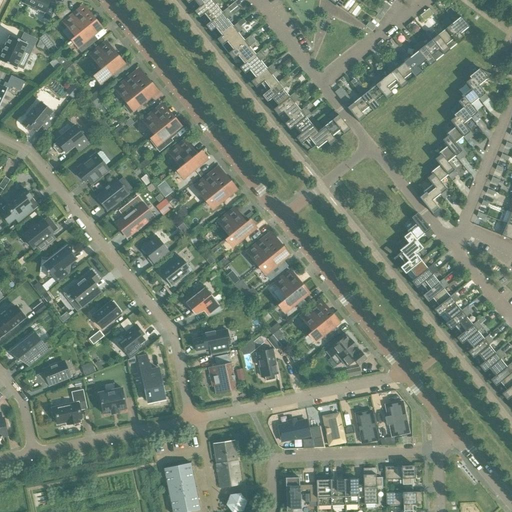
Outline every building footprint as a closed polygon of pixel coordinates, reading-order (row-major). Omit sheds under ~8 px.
[(37,10),(45,13),(50,0),(24,0),(23,3),(27,6),(28,5),(30,7),(30,8),(37,12),(37,10)] [(204,14),(210,21),(221,13),(215,5),(213,2),(215,0),(208,0),(199,7),(194,12),(199,18),(204,14)] [(339,0),(336,5),(335,6),(338,9),(340,7),(350,15),(358,5),(351,0),(339,0)] [(56,15),(58,16),(60,19),(70,12),(66,7),(56,15)] [(215,28),(222,35),(232,27),(226,19),(224,16),(231,11),(228,8),(221,13),(210,21),(205,26),(210,32),(215,28)] [(63,21),(75,36),(90,24),(78,9),(63,21)] [(446,30),(453,39),(457,44),(463,39),(459,34),(467,27),(467,28),(468,27),(460,17),(459,18),(460,18),(452,25),(451,24),(449,26),(444,20),(440,23),(446,30)] [(94,21),(90,24),(75,36),(71,40),(81,52),(97,40),(94,36),(101,29),(94,21)] [(368,22),(365,26),(372,31),(375,27),(368,22)] [(227,42),(233,50),(243,41),(237,33),(238,33),(236,30),(240,27),(237,23),(232,27),(222,35),(217,40),(222,46),(227,42)] [(427,36),(432,41),(439,50),(443,55),(449,50),(445,45),(453,39),(446,30),(438,36),(437,35),(435,37),(431,33),(427,36)] [(38,38),(47,49),(53,44),(44,33),(38,38)] [(0,54),(0,61),(15,68),(26,44),(9,36),(0,54)] [(238,56),(244,64),(255,55),(249,47),(247,44),(253,39),(250,36),(243,41),(233,50),(228,54),(233,60),(238,56)] [(413,47),(417,52),(425,61),(429,66),(435,61),(431,56),(439,50),(432,41),(424,47),(423,47),(421,49),(417,44),(413,47)] [(89,54),(101,69),(117,57),(105,42),(89,54)] [(249,70),(256,78),(266,69),(260,61),(258,58),(263,55),(260,51),(255,55),(244,64),(239,68),(244,74),(249,70)] [(399,58),(403,63),(411,72),(415,78),(421,73),(417,67),(425,61),(417,52),(410,58),(409,58),(407,60),(403,55),(399,58)] [(117,57),(101,69),(94,75),(101,84),(124,65),(117,57)] [(60,66),(64,71),(72,65),(73,64),(69,59),(60,66)] [(389,75),(397,84),(401,89),(407,84),(403,79),(411,72),(403,63),(396,70),(395,69),(393,71),(389,67),(385,70),(389,75)] [(72,65),(64,71),(68,76),(74,71),(72,65)] [(261,84),(267,92),(277,83),(271,75),(272,75),(269,72),(274,69),(271,65),(266,69),(256,78),(250,82),(255,88),(261,84)] [(470,89),(478,98),(482,103),(488,98),(478,86),(485,79),(486,80),(487,79),(492,75),(480,70),(479,69),(478,70),(470,77),(471,78),(465,83),(470,89)] [(115,88),(127,103),(142,90),(130,75),(115,88)] [(371,81),(375,86),(383,95),(387,100),(393,95),(389,90),(397,84),(389,75),(382,81),(381,80),(379,83),(375,78),(371,81)] [(0,101),(6,89),(9,91),(11,86),(20,91),(24,82),(11,76),(7,84),(5,83),(3,87),(0,85),(0,101)] [(272,98),(278,106),(288,97),(282,89),(283,89),(281,86),(285,83),(282,79),(277,83),(267,92),(262,96),(267,102),(272,98)] [(142,90),(127,103),(123,106),(130,114),(134,111),(157,93),(150,84),(142,90)] [(72,85),(68,90),(75,95),(79,90),(72,85)] [(361,97),(369,106),(373,111),(379,106),(375,101),(383,95),(375,86),(368,92),(367,92),(365,94),(361,89),(357,92),(361,97)] [(457,102),(463,109),(470,118),(474,123),(480,118),(470,105),(478,98),(470,89),(462,96),(463,98),(457,102)] [(87,99),(90,104),(99,97),(100,96),(96,91),(87,99)] [(283,112),(289,120),(300,111),(294,104),(294,103),(292,100),(297,97),(294,93),(288,97),(278,106),(273,110),(278,116),(283,112)] [(99,97),(90,104),(94,108),(102,102),(99,97)] [(369,106),(361,97),(354,103),(353,103),(351,105),(346,99),(342,102),(359,123),(365,118),(361,112),(369,106)] [(32,109),(26,116),(28,118),(22,125),(29,131),(32,127),(36,131),(41,125),(46,129),(55,118),(50,114),(52,112),(40,102),(34,110),(32,109)] [(142,119),(154,135),(170,122),(157,107),(142,119)] [(294,126),(301,134),(311,125),(305,118),(305,117),(303,115),(308,111),(305,107),(300,111),(289,120),(284,124),(289,130),(294,126)] [(450,121),(455,128),(462,137),(466,142),(473,137),(462,124),(470,118),(463,109),(454,115),(455,117),(450,121)] [(324,126),(324,127),(335,141),(336,141),(332,136),(340,130),(344,135),(350,130),(335,110),(331,113),(335,118),(332,120),(332,121),(325,127),(324,126)] [(101,117),(95,122),(99,127),(105,123),(101,117)] [(173,138),(176,135),(174,133),(180,128),(173,119),(170,122),(154,135),(150,138),(157,146),(161,151),(164,148),(173,141),(172,141),(171,139),(173,138)] [(316,121),(311,125),(301,134),(295,138),(300,144),(306,140),(312,148),(311,148),(312,150),(316,146),(317,148),(326,141),(330,146),(335,141),(324,127),(322,128),(316,121)] [(113,132),(116,137),(125,130),(121,125),(113,132)] [(58,154),(61,154),(64,152),(65,153),(74,146),(78,151),(89,143),(75,126),(56,141),(57,142),(53,145),(53,148),(58,154)] [(447,147),(455,156),(459,161),(465,156),(455,143),(462,137),(455,128),(446,135),(447,136),(442,140),(447,147)] [(168,152),(180,167),(196,155),(184,140),(168,152)] [(440,166),(447,175),(451,180),(457,175),(447,162),(455,156),(447,147),(439,154),(440,155),(434,159),(440,166)] [(196,155),(180,167),(177,170),(183,179),(207,160),(200,152),(196,155)] [(87,180),(90,185),(91,185),(99,179),(109,171),(95,153),(77,168),(81,173),(78,175),(84,182),(87,180)] [(139,165),(142,170),(151,163),(147,158),(139,165)] [(427,178),(432,185),(439,194),(443,199),(450,194),(439,181),(447,175),(440,166),(431,173),(432,174),(427,178)] [(194,186),(206,201),(221,188),(209,173),(194,186)] [(141,179),(146,185),(150,182),(145,175),(141,179)] [(0,183),(0,188),(3,190),(10,180),(5,177),(0,183)] [(96,199),(105,210),(108,207),(110,209),(128,194),(123,188),(124,187),(123,186),(122,186),(117,179),(98,194),(99,196),(96,199)] [(221,188),(206,201),(213,209),(236,191),(229,182),(221,188)] [(439,194),(432,185),(423,192),(424,193),(419,198),(436,218),(442,213),(431,200),(439,194)] [(25,189),(5,205),(5,206),(8,209),(1,215),(8,224),(15,219),(18,222),(33,211),(29,206),(31,204),(28,201),(32,198),(25,189)] [(165,198),(168,203),(177,196),(173,191),(165,198)] [(165,200),(156,207),(163,215),(171,208),(165,200)] [(142,203),(119,221),(115,224),(126,238),(153,216),(142,203)] [(222,227),(229,236),(245,223),(232,208),(214,223),(219,229),(222,227)] [(407,231),(408,233),(422,249),(422,248),(416,240),(423,234),(424,234),(426,232),(430,237),(434,234),(417,213),(411,218),(416,225),(407,231)] [(503,222),(503,223),(511,226),(511,213),(506,223),(503,222)] [(48,217),(23,236),(33,249),(35,247),(40,252),(55,240),(51,234),(53,233),(50,229),(55,225),(48,217)] [(245,223),(229,236),(225,239),(232,248),(255,229),(248,220),(245,223)] [(498,235),(511,240),(511,226),(503,223),(499,233),(498,235)] [(191,231),(195,236),(203,229),(199,224),(191,231)] [(400,268),(416,255),(415,255),(414,254),(416,253),(419,251),(422,256),(426,253),(422,248),(422,249),(408,233),(403,237),(408,244),(400,251),(401,252),(393,259),(394,260),(399,256),(405,263),(400,268)] [(140,248),(154,265),(152,267),(153,267),(170,253),(156,235),(140,248)] [(246,251),(258,266),(274,254),(262,239),(246,251)] [(45,291),(46,291),(57,283),(60,281),(63,278),(67,275),(63,270),(70,264),(71,263),(70,263),(70,262),(71,258),(71,254),(72,253),(72,247),(72,248),(67,247),(66,246),(63,249),(58,253),(48,261),(49,261),(48,270),(47,270),(46,271),(47,273),(47,277),(48,276),(49,277),(52,277),(42,286),(45,291)] [(274,254),(258,266),(265,275),(289,256),(282,247),(274,254)] [(411,282),(412,282),(428,269),(427,269),(420,261),(421,261),(416,255),(400,268),(405,274),(410,270),(416,277),(411,282)] [(206,261),(210,265),(215,261),(211,257),(206,261)] [(217,264),(221,269),(229,262),(225,257),(217,264)] [(161,274),(171,287),(191,271),(182,258),(161,274)] [(422,296),(423,296),(439,283),(438,283),(432,275),(430,272),(435,269),(432,265),(427,269),(428,269),(412,282),(416,288),(421,284),(427,291),(422,296)] [(68,290),(76,301),(72,304),(77,311),(98,294),(91,286),(94,284),(93,284),(98,280),(91,271),(78,282),(78,283),(68,290)] [(274,283),(286,298),(301,286),(289,271),(274,283)] [(434,310),(450,297),(449,297),(443,289),(441,286),(446,283),(443,279),(438,283),(439,283),(423,296),(427,302),(433,298),(439,306),(434,310)] [(36,290),(40,296),(46,291),(45,291),(41,285),(36,290)] [(301,286),(286,298),(278,304),(285,313),(308,294),(301,286)] [(194,315),(203,312),(208,318),(224,311),(205,287),(185,303),(194,315)] [(243,297),(247,302),(256,294),(252,289),(243,297)] [(445,324),(461,311),(460,311),(454,303),(455,303),(453,300),(457,297),(454,293),(450,297),(434,310),(439,316),(444,312),(450,320),(445,324)] [(309,304),(305,299),(297,306),(301,311),(309,304)] [(110,302),(92,316),(102,329),(120,314),(120,313),(121,312),(113,301),(111,303),(110,302)] [(33,310),(38,315),(46,309),(41,303),(33,310)] [(300,316),(312,331),(328,318),(315,303),(300,316)] [(0,336),(24,317),(16,307),(13,309),(12,307),(0,316),(0,336)] [(456,338),(457,338),(473,325),(472,325),(466,317),(464,314),(469,311),(466,307),(461,311),(445,324),(450,330),(455,326),(461,334),(456,338)] [(328,318),(312,331),(308,334),(315,342),(338,324),(331,315),(328,318)] [(467,352),(468,352),(484,339),(483,339),(477,331),(475,328),(480,325),(477,321),(472,325),(473,325),(457,338),(461,344),(466,340),(473,348),(467,352)] [(269,330),(273,335),(279,330),(281,328),(277,323),(269,330)] [(125,339),(118,344),(122,350),(124,352),(128,357),(137,350),(135,349),(139,345),(138,344),(144,340),(141,336),(143,334),(137,325),(122,336),(125,339)] [(210,349),(211,355),(229,351),(227,345),(229,345),(226,330),(214,332),(205,333),(205,334),(202,335),(202,338),(194,340),(196,351),(210,349)] [(279,330),(273,335),(276,339),(283,334),(279,330)] [(89,339),(93,345),(104,336),(99,331),(89,339)] [(10,353),(18,362),(23,358),(30,366),(53,348),(48,341),(44,344),(35,333),(10,353)] [(350,340),(349,339),(347,335),(326,352),(331,357),(335,354),(346,367),(354,360),(358,365),(365,359),(359,351),(356,347),(350,340)] [(479,366),(495,353),(494,353),(490,348),(488,345),(489,345),(486,342),(491,339),(488,335),(484,339),(468,352),(472,358),(478,354),(484,362),(479,366)] [(272,336),(268,340),(275,349),(280,345),(272,336)] [(245,345),(239,349),(241,355),(250,353),(251,352),(245,345)] [(490,380),(506,367),(499,359),(500,359),(498,357),(502,353),(499,349),(495,353),(479,366),(484,372),(489,368),(495,376),(490,380)] [(275,362),(274,356),(273,356),(272,350),(256,353),(261,377),(265,376),(266,381),(275,379),(274,374),(277,374),(274,362),(275,362)] [(148,359),(146,354),(136,357),(138,362),(140,362),(146,360),(148,359)] [(230,363),(228,354),(214,357),(216,366),(207,368),(212,387),(213,387),(215,395),(237,390),(231,363),(230,363)] [(295,363),(299,368),(307,361),(303,356),(295,363)] [(148,371),(146,360),(140,362),(142,372),(141,372),(144,385),(145,389),(143,390),(146,401),(164,398),(161,386),(159,386),(158,382),(160,382),(158,369),(148,371)] [(64,362),(57,365),(56,363),(49,366),(49,368),(43,370),(45,375),(42,378),(48,385),(51,384),(70,376),(64,362)] [(82,366),(86,375),(95,371),(91,362),(82,366)] [(501,394),(502,394),(511,386),(511,375),(511,373),(509,371),(511,368),(511,364),(511,363),(506,367),(490,380),(495,386),(500,382),(506,390),(501,394)] [(359,368),(346,370),(348,377),(360,375),(359,368)] [(122,388),(115,390),(113,384),(104,386),(105,392),(98,393),(102,414),(110,412),(111,414),(118,413),(118,411),(126,409),(122,388)] [(511,386),(502,394),(506,400),(511,396),(511,386)] [(51,408),(53,417),(55,416),(57,424),(66,422),(66,425),(80,422),(79,420),(81,419),(78,403),(85,402),(82,390),(72,393),(74,403),(51,408)] [(389,424),(385,425),(386,431),(390,430),(391,436),(409,433),(402,401),(385,405),(389,424)] [(355,414),(362,443),(377,440),(371,411),(355,414)] [(323,417),(329,445),(344,442),(339,414),(323,417)] [(278,427),(281,441),(281,442),(309,436),(306,421),(305,420),(279,426),(278,427)] [(343,427),(345,435),(354,433),(353,425),(343,427)] [(310,429),(312,439),(314,448),(323,448),(320,430),(319,427),(317,428),(310,429)] [(314,448),(312,439),(310,439),(310,440),(302,440),(303,448),(314,448)] [(213,444),(220,488),(241,485),(234,441),(213,444)] [(190,463),(164,468),(172,511),(190,511),(200,510),(190,463)] [(384,467),(385,480),(402,479),(402,485),(411,485),(411,479),(414,478),(414,465),(384,467)] [(372,468),(362,468),(363,475),(363,486),(363,496),(364,504),(377,504),(376,487),(382,487),(382,478),(376,478),(376,474),(373,475),(372,468)] [(331,506),(330,480),(322,480),(322,476),(316,477),(316,486),(317,502),(317,507),(331,506)] [(285,478),(286,510),(300,509),(299,477),(285,478)] [(344,479),(330,480),(331,506),(345,505),(344,479)] [(357,479),(344,479),(345,505),(358,505),(358,496),(363,496),(363,486),(358,487),(357,479)] [(385,493),(386,506),(403,505),(403,511),(412,511),(412,505),(415,505),(415,502),(422,501),(421,492),(415,493),(415,492),(385,493)] [(230,495),(226,504),(232,511),(233,511),(242,511),(246,501),(240,494),(230,495)]
